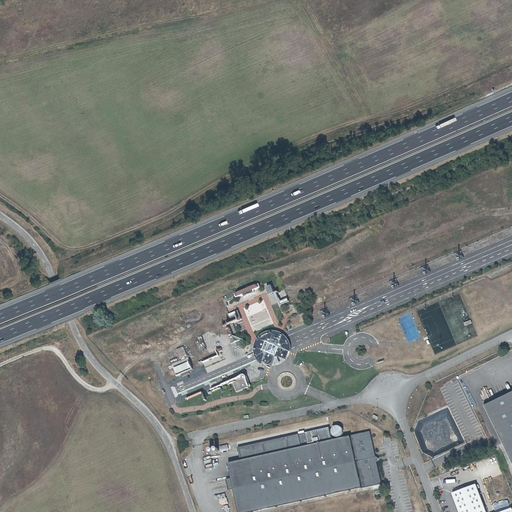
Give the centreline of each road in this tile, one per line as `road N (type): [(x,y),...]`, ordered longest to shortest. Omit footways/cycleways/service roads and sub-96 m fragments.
road 1 (motorway): [(511,98),(0,316)]
road 2 (motorway): [(0,335),(511,117)]
road 3 (track): [(0,196),(59,244),(88,245),(181,207),(297,144),(379,118)]
road 4 (unclassified): [(194,511),(169,440),(91,359),(41,255),(0,216)]
road 5 (track): [(0,59),(264,0)]
road 6 (unclassified): [(390,392),(199,433)]
road 7 (track): [(116,383),(86,386),(48,347),(0,367)]
road 8 (unclassified): [(511,333),(390,392)]
road 9 (unclassified): [(390,392),(437,511)]
